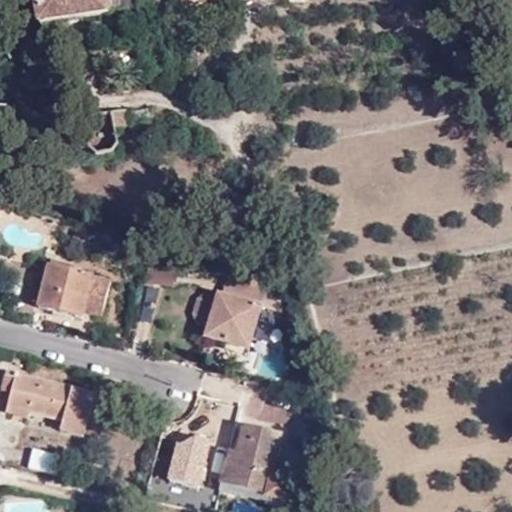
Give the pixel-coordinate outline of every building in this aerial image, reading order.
[(109,14),(106,0),(35,0),(40,25),(109,14)] [(102,320),(111,284),(71,274),(72,268),(51,262),(39,310),(82,321),(84,315),(102,320)] [(215,305),(206,337),(206,339),(248,350),(263,295),(221,284),(215,305)] [(195,334),(206,337),(215,305),(203,302),(195,306),(188,326),(195,334)] [(86,432),(97,393),(16,373),(4,410),(29,417),(31,409),(66,418),(64,428),(86,432)] [(273,478),(284,437),(243,427),(240,440),(233,438),(220,485),(267,497),(266,503),(288,509),(294,484),(273,478)] [(57,476),(62,457),(38,450),(33,470),(57,476)] [(73,460),(62,457),(57,476),(68,479),(73,460)]
